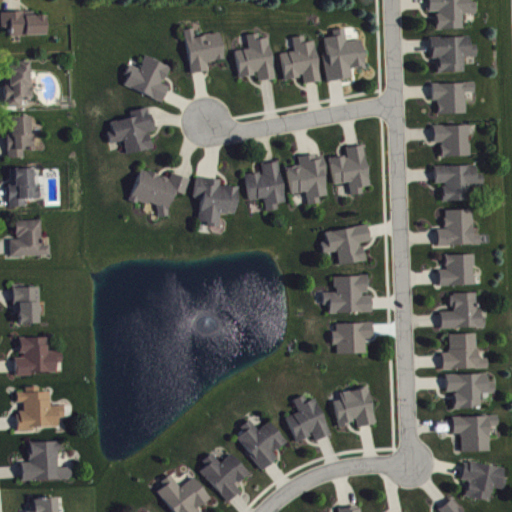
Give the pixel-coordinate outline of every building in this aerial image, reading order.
[(463,21),(476,20),(476,7),(470,7),(469,0),(452,0),(428,1),(429,18),(436,18),(437,36),(463,35),(463,21)] [(46,21),(26,22),(26,18),(2,18),(2,35),(10,35),(10,42),(46,41),(46,21)] [(220,39),(195,43),(194,35),(185,36),(191,80),(208,77),(207,68),(224,66),(220,39)] [(362,45),(347,47),(345,35),(333,36),(334,43),(325,44),(327,61),(325,62),(328,87),(353,84),(352,76),(366,74),(362,45)] [(236,57),(240,83),(258,81),(259,88),(275,85),(269,44),(260,45),(259,39),(248,41),(250,55),(236,57)] [(281,60),(285,86),(304,83),(305,90),(321,88),(315,47),(306,48),(305,42),(293,44),(295,58),(281,60)] [(431,44),(431,65),(438,65),(438,79),(465,78),(464,63),(477,63),(477,51),(471,51),(471,43),(431,44)] [(124,92),(163,108),(169,93),(163,90),(171,72),(145,62),(140,75),(129,71),(125,82),(128,83),(124,92)] [(31,105),(30,68),(17,68),(17,72),(5,72),(6,106),(31,105)] [(441,108),(441,120),(467,120),(466,99),(475,99),(474,89),(433,90),(433,109),(441,108)] [(153,155),(149,138),(155,137),(150,114),(130,117),(132,124),(111,128),(113,138),(108,138),(110,150),(125,147),(127,160),(153,155)] [(9,164),(25,164),(24,155),(33,155),(32,122),(8,123),(9,164)] [(433,132),(434,148),(442,148),(442,163),(470,162),(470,132),(433,132)] [(330,165),(335,191),(349,188),(352,202),(363,200),(362,193),(371,192),(364,151),(346,154),(348,162),(330,165)] [(300,172),(287,174),(292,201),(306,198),(309,211),(321,209),(320,203),(328,201),(324,178),(326,177),(323,160),(298,164),(300,172)] [(245,181),(250,207),(264,204),(267,218),(279,216),(278,209),(286,208),(279,167),(262,171),(263,178),(245,181)] [(435,172),(435,189),(443,189),(443,208),(470,207),(470,193),(483,192),(483,180),(477,180),(477,172),(435,172)] [(11,213),(26,213),(26,205),(39,205),(39,190),(33,190),(33,174),(10,175),(11,213)] [(190,185),(172,179),(170,184),(141,175),(131,205),(159,215),(157,220),(166,224),(175,197),(185,201),(190,185)] [(199,227),(208,229),(207,232),(219,234),(221,219),(235,221),(239,194),(220,191),(221,186),(197,183),(194,204),(202,205),(199,227)] [(481,251),(480,240),(473,240),(473,216),(445,216),(445,235),(437,236),(437,252),(481,251)] [(42,226),(16,227),(17,245),(11,246),(11,263),(51,261),(51,251),(42,251),(42,226)] [(340,272),(365,267),(362,249),(371,247),(368,231),(326,238),(327,248),(322,249),(324,260),(338,258),(340,272)] [(439,276),(440,292),(475,291),(475,260),(445,261),(446,276),(439,276)] [(372,318),(371,300),(368,300),(368,282),(334,283),(335,299),(323,299),(324,311),(329,311),(330,320),(372,318)] [(15,330),(39,329),(39,293),(14,293),(15,330)] [(484,334),(483,315),(477,316),(476,299),(451,300),(452,318),(440,319),(441,335),(484,334)] [(366,360),(366,345),(373,345),(373,329),(334,330),(334,351),(337,351),(338,360),(366,360)] [(449,341),(449,359),(442,359),(442,376),(488,375),(488,364),(478,364),(477,340),(449,341)] [(20,344),(20,362),(16,362),(16,380),(57,380),(57,369),(63,369),(63,357),(48,357),(48,344),(20,344)] [(454,415),(481,415),(481,400),(494,399),(494,388),(488,388),(488,380),(446,381),(447,398),(454,398),(454,415)] [(17,438),(33,437),(33,433),(59,433),(59,424),(65,424),(64,412),(50,412),(50,398),(39,398),(39,393),(25,393),(25,398),(17,398),(17,409),(24,409),(24,419),(17,419),(17,438)] [(334,407),(338,432),(356,429),(357,433),(375,430),(369,394),(340,398),(341,406),(334,407)] [(287,423),(296,448),(313,442),(315,447),(330,442),(316,404),(307,408),(305,402),(293,406),(298,419),(287,423)] [(452,423),(452,441),(461,441),(462,458),(490,458),(489,433),(498,432),(497,422),(452,423)] [(264,476),(278,464),(274,459),(287,447),(268,428),(259,436),(249,426),(240,434),(244,438),(236,445),(264,476)] [(30,448),(30,469),(21,469),(22,486),(72,486),(71,474),(59,474),(59,448),(30,448)] [(231,460),(220,469),(212,459),(202,467),(207,472),(201,478),(228,509),(241,497),(236,491),(249,480),(231,460)] [(507,475),(465,467),(461,486),(468,487),(465,503),(490,508),(493,494),(503,496),(507,475)] [(195,483),(180,493),(173,483),(156,494),(167,511),(200,511),(210,506),(195,483)]
